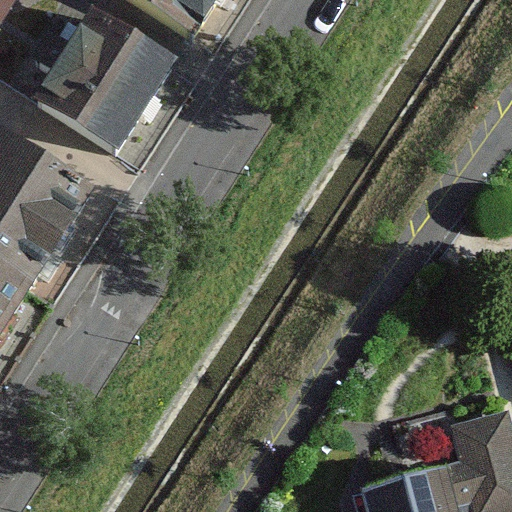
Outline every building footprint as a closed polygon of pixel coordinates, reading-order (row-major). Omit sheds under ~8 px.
[(0,0),(0,30),(20,0),(0,0)] [(221,0),(125,0),(192,45),(221,0)] [(175,70),(91,18),(37,105),(36,108),(119,160),(173,73),(175,70)] [(91,200),(0,142),(0,279),(29,298),(91,200)] [(29,298),(0,279),(0,356),(36,302),(29,298)] [(461,472),(444,477),(452,508),(470,503),(472,511),(511,511),(511,448),(504,419),(450,433),(461,472)] [(402,488),(365,498),(368,511),(453,511),(452,508),(444,477),(402,488)]
